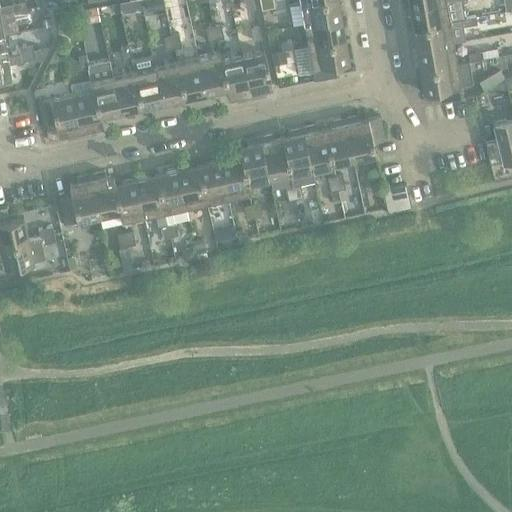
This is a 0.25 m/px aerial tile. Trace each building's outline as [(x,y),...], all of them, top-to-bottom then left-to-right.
[(140,0),(134,0),(120,3),(122,14),(142,11),(140,0)] [(145,0),(147,10),(164,7),(162,0),(145,0)] [(304,24),(341,17),(337,0),(315,0),(300,3),(304,24)] [(446,0),(442,0),(409,6),(413,27),(450,21),(446,0)] [(12,12),(26,9),(24,1),(10,4),(12,12)] [(289,5),(275,7),(276,15),(290,12),(289,5)] [(78,10),(76,10),(79,24),(100,21),(97,6),(78,10)] [(462,19),(484,15),(483,7),(461,11),(462,19)] [(26,9),(12,12),(13,19),(27,17),(26,9)] [(484,15),(462,19),(463,26),(477,24),(485,22),(484,15)] [(341,17),(304,24),(307,45),(345,39),(341,17)] [(416,48),(454,42),(450,21),(413,27),(416,48)] [(214,25),(217,39),(224,38),(221,24),(214,25)] [(217,39),(214,25),(206,27),(209,41),(217,39)] [(258,25),(251,27),(253,41),(261,39),(258,25)] [(171,35),(174,49),(182,47),(179,33),(171,35)] [(174,49),(171,35),(163,37),(166,50),(174,49)] [(345,39),(307,45),(314,80),(338,76),(336,63),(349,61),(345,39)] [(281,42),(282,50),(296,47),(295,40),(281,42)] [(454,42),(416,48),(420,70),(457,63),(454,42)] [(19,54),(33,52),(32,44),(18,46),(19,54)] [(123,59),(132,58),(129,44),(120,46),(123,59)] [(47,49),(33,52),(35,59),(41,62),(47,49)] [(286,50),(273,53),(276,67),(289,64),(286,50)] [(205,93),(225,88),(227,88),(220,60),(222,60),(220,51),(197,56),(205,93)] [(242,56),(251,97),(265,94),(264,89),(272,88),(264,51),(242,56)] [(483,59),(482,51),(468,53),(469,61),(483,59)] [(33,52),(19,54),(21,62),(35,59),(33,52)] [(19,54),(7,56),(9,64),(21,62),(19,54)] [(87,68),(84,54),(78,55),(81,69),(87,68)] [(134,70),(133,70),(141,107),(163,102),(155,65),(156,65),(153,54),(132,58),(134,70)] [(7,56),(0,57),(0,80),(11,79),(9,64),(7,56)] [(205,93),(197,56),(176,60),(184,97),(205,93)] [(220,60),(227,88),(225,88),(227,97),(236,96),(237,100),(251,97),(242,56),(222,60),(220,60)] [(184,97),(176,60),(156,65),(155,65),(163,102),(184,97)] [(437,90),(439,102),(463,98),(457,63),(420,70),(424,92),(437,90)] [(112,75),(120,111),(141,107),(133,70),(112,75)] [(500,70),(489,76),(494,84),(505,78),(500,70)] [(93,89),(99,116),(100,116),(120,111),(112,75),(90,80),(92,89),(93,89)] [(72,94),(81,135),(95,132),(94,127),(102,125),(101,121),(100,116),(99,116),(93,89),(92,89),(90,80),(70,84),(72,94)] [(81,135),(72,94),(38,101),(43,125),(55,122),(58,135),(66,133),(67,138),(81,135)] [(344,118),(353,159),(375,154),(372,142),(384,139),(379,115),(359,119),(358,115),(344,118)] [(484,140),(489,160),(490,164),(511,158),(511,117),(492,122),(496,137),(484,140)] [(353,159),(344,118),(330,121),(331,125),(324,127),(332,164),(353,159)] [(302,127),(311,168),(312,168),(332,164),(324,127),(317,129),(316,124),(302,127)] [(295,199),(303,197),(300,183),(315,180),(312,168),(311,168),(302,127),(288,130),(289,135),(282,136),(290,173),(293,185),(285,187),(288,200),(295,199)] [(259,136),(269,178),(290,173),(282,136),(275,138),(274,133),(259,136)] [(241,155),(247,183),(248,182),(269,178),(259,136),(246,139),(247,144),(238,146),(240,156),(241,155)] [(219,160),(227,197),(250,192),(248,182),(247,183),(241,155),(240,156),(219,160)] [(227,197),(219,160),(198,165),(206,201),(227,197)] [(177,169),(187,214),(188,213),(187,206),(206,201),(198,165),(177,169)] [(156,174),(164,211),(167,222),(170,236),(178,234),(174,216),(187,214),(177,169),(156,174)] [(99,215),(119,211),(120,211),(114,183),(115,183),(113,174),(105,175),(104,171),(90,174),(99,215)] [(99,215),(90,174),(76,177),(77,182),(69,183),(71,196),(59,199),(65,223),(99,215)] [(164,211),(156,174),(135,178),(143,215),(164,211)] [(334,176),(337,190),(345,188),(342,174),(334,176)] [(337,190),(334,176),(327,177),(330,191),(337,190)] [(120,211),(119,211),(121,220),(143,215),(135,178),(115,183),(114,183),(120,211)] [(382,189),(387,213),(412,208),(406,183),(382,189)] [(288,200),(286,201),(288,212),(298,210),(295,199),(288,200)] [(259,202),(252,203),(255,217),(262,216),(259,202)] [(7,207),(0,207),(0,221),(9,220),(9,218),(7,207)] [(0,245),(28,239),(23,217),(9,220),(0,221),(0,245)] [(232,221),(212,226),(214,239),(235,234),(232,221)] [(163,238),(170,236),(167,222),(159,224),(163,238)] [(38,229),(40,236),(54,233),(52,226),(38,229)] [(243,229),(236,231),(238,241),(249,239),(247,232),(243,229)] [(124,232),(127,246),(136,244),(133,230),(124,232)] [(117,233),(120,247),(122,256),(128,255),(127,246),(124,232),(117,233)] [(0,268),(33,261),(45,258),(42,244),(55,241),(54,233),(40,236),(28,239),(0,245),(0,268)] [(203,239),(194,241),(195,246),(198,259),(199,258),(207,257),(203,239)] [(186,248),(182,253),(183,259),(184,262),(198,259),(195,246),(186,248)] [(74,256),(68,257),(70,269),(77,268),(74,256)]
